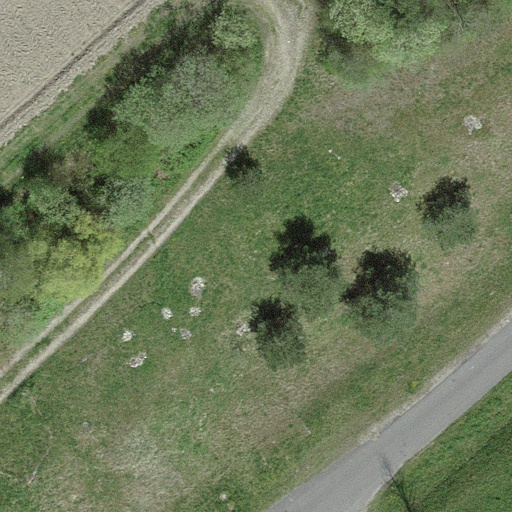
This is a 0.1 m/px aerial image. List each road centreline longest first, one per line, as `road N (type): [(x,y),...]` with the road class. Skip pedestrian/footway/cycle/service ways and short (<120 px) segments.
road 1 (track): [(0,172),(150,34),(217,1),(274,8),(283,66),(129,260),(0,385)]
road 2 (unclassified): [(320,511),(511,345)]
